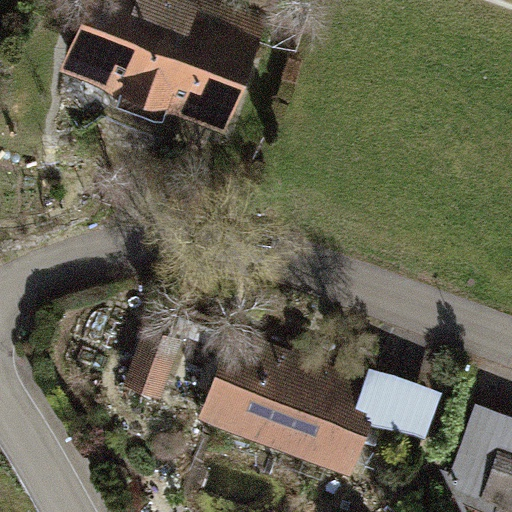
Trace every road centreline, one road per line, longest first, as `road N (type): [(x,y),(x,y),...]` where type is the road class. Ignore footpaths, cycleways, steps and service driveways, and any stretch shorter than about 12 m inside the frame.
road 1 (residential): [(0,292),(123,239),(232,255),(511,352)]
road 2 (residential): [(0,374),(86,511)]
